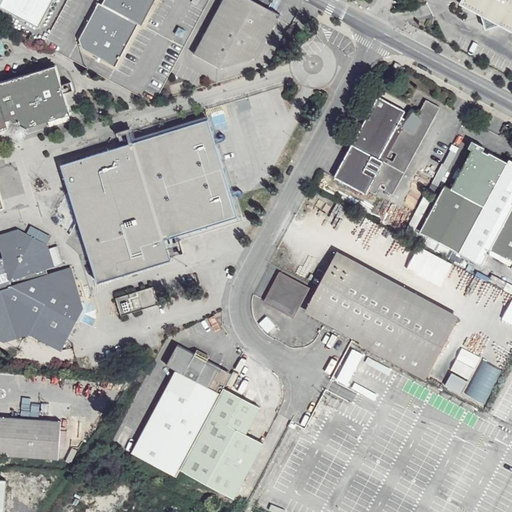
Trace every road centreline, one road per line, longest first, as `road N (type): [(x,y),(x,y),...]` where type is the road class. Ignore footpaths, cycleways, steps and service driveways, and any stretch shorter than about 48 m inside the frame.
road 1 (unclassified): [(368,46),(238,284),(248,332),(339,386)]
road 2 (unclassified): [(392,34),(511,103)]
